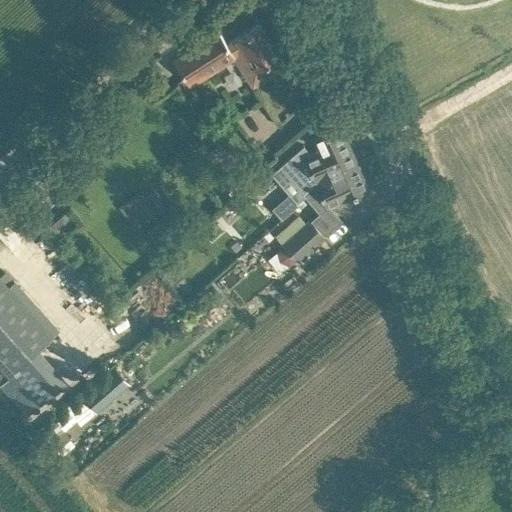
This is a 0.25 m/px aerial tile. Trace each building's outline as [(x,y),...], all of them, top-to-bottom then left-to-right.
[(174,59),(191,85),(233,59),(251,87),(275,72),(268,61),(279,54),(259,23),(227,44),(218,31),(174,59)] [(279,166),(302,193),(314,181),(357,161),(340,124),(312,137),(318,150),(311,154),(303,145),(279,166)] [(369,187),(357,161),(314,181),(302,193),(308,199),(318,194),(322,203),(324,202),(326,206),(369,187)] [(58,237),(78,219),(68,208),(48,226),(58,237)] [(310,218),(281,243),(283,245),(269,257),(270,263),(276,269),(282,270),(294,259),(295,261),(325,235),(310,218)] [(0,382),(52,335),(0,277),(0,382)] [(116,367),(86,394),(99,409),(129,382),(116,367)]
